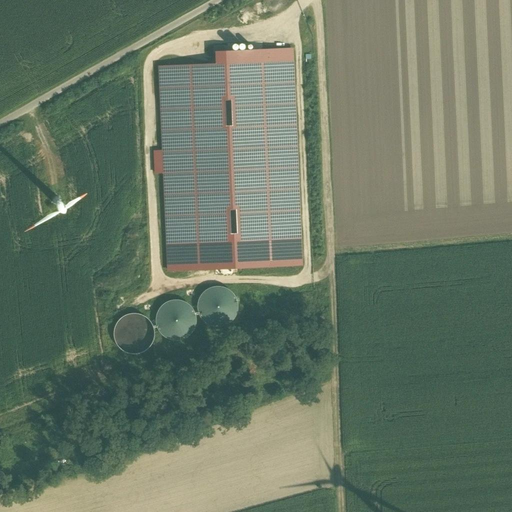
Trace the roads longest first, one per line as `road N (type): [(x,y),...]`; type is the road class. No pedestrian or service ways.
road 1 (track): [(314,0),(338,511)]
road 2 (unclassified): [(0,115),(210,0)]
